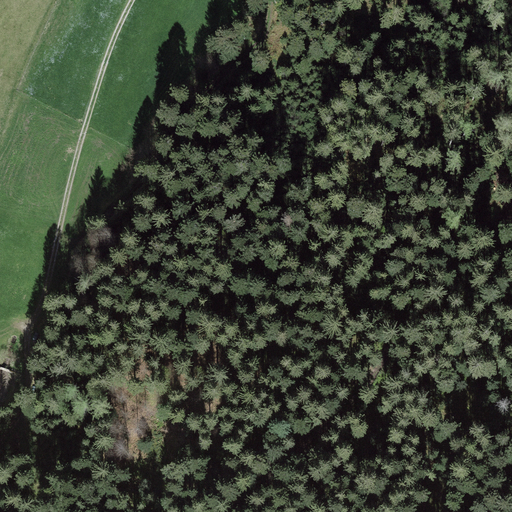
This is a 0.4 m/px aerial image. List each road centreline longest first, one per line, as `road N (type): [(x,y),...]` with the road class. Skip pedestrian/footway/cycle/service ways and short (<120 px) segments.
road 1 (track): [(0,394),(136,0)]
road 2 (track): [(227,511),(358,396),(461,274),(500,243),(511,219)]
